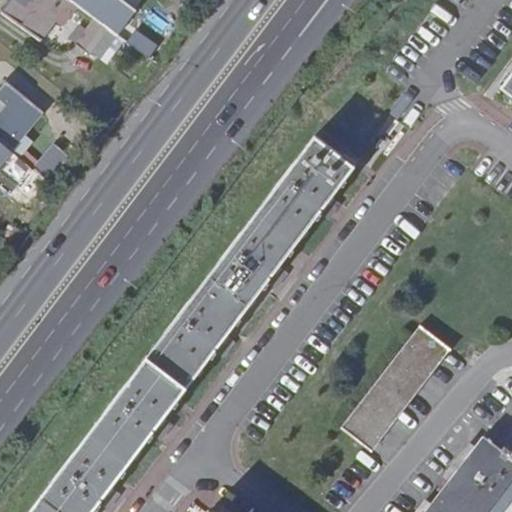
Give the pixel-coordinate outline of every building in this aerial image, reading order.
[(70,0),(13,0),(4,13),(43,41),(72,1),(70,0)] [(111,0),(97,20),(111,30),(130,4),(124,0),(111,0)] [(93,55),(111,30),(97,20),(78,45),(93,55)] [(511,73),(502,87),(511,94),(511,73)] [(0,101),(2,103),(0,106),(0,139),(12,150),(43,113),(5,82),(0,87),(0,101)] [(355,166),(316,136),(29,511),(92,511),(100,503),(105,507),(114,496),(109,492),(152,433),(157,437),(166,426),(161,422),(215,350),(221,354),(229,344),(223,339),(267,280),(273,284),(280,275),(275,270),(320,211),(326,215),(334,205),(328,201),(355,166)] [(0,164),(12,150),(0,139),(0,164)] [(37,171),(52,182),(70,159),(56,147),(37,171)] [(34,204),(52,182),(37,171),(19,192),(34,204)] [(371,450),(449,348),(420,326),(342,427),(371,450)] [(511,451),(511,454),(504,449),(501,452),(483,439),(474,450),(469,445),(456,462),(461,466),(431,505),(426,501),(417,511),(493,511),(511,488),(511,451)]
